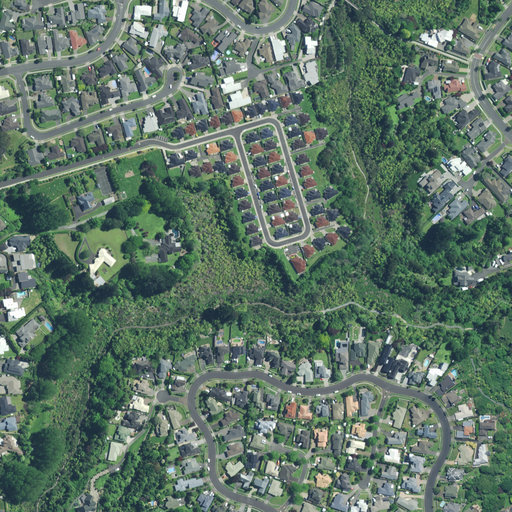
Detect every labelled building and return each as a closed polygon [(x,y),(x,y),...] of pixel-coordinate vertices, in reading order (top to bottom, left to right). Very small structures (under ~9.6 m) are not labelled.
[(22,3),(22,0),(11,0),(11,2),(8,1),(7,7),(10,8),(9,9),(13,10),(14,8),(24,10),(25,3),(22,3)] [(165,1),(158,0),(158,4),(159,4),(158,14),(152,14),(152,20),(160,20),(164,17),(167,17),(167,7),(164,7),(165,1)] [(242,0),(237,6),(242,10),(245,12),(245,11),(249,14),(254,9),(250,6),(250,2),(251,0),(242,0)] [(271,14),(271,13),(274,12),(272,8),(271,8),(269,4),(267,5),(265,0),(260,0),(261,2),(258,3),(259,4),(257,5),(259,12),(256,14),(259,20),(267,17),(266,15),(267,15),(271,14)] [(187,2),(181,1),(179,8),(172,6),(171,11),(173,12),(172,16),(176,17),(175,21),(182,22),(187,2)] [(321,8),(308,2),(306,6),(303,5),(300,11),(312,17),(312,16),(316,18),(321,8)] [(83,19),(81,3),(75,4),(76,11),(69,12),(70,15),(66,16),(66,21),(70,20),(71,23),(76,23),(75,20),(83,19)] [(101,9),(101,5),(95,6),(95,7),(92,7),(92,10),(86,10),(86,19),(96,19),(97,23),(103,23),(103,16),(102,16),(102,14),(104,14),(104,9),(101,9)] [(141,6),(134,6),(133,14),(132,19),(139,20),(139,15),(149,16),(150,6),(141,6)] [(64,26),(61,7),(55,8),(56,15),(47,16),(48,21),(49,21),(50,25),(57,24),(58,27),(64,26)] [(208,11),(203,7),(199,13),(194,9),(191,13),(193,14),(190,19),(194,21),(191,25),(197,29),(205,17),(204,16),(208,11)] [(12,12),(3,9),(0,21),(0,30),(3,31),(3,30),(9,32),(10,29),(13,30),(14,25),(7,23),(9,18),(10,19),(12,12)] [(217,24),(211,16),(205,21),(206,23),(198,28),(203,34),(206,32),(209,36),(214,33),(211,29),(217,24)] [(31,17),(31,18),(23,19),(24,24),(21,24),(21,28),(23,28),(23,30),(34,30),(34,29),(42,29),(42,22),(37,22),(36,17),(31,17)] [(313,24),(307,18),(302,23),(298,18),(294,23),(303,32),(304,31),(307,34),(313,27),(311,26),(313,24)] [(470,22),(464,18),(460,25),(459,25),(456,30),(475,41),(478,36),(473,33),(478,25),(473,22),(470,26),(468,25),(470,22)] [(144,25),(133,21),(131,27),(130,27),(128,33),(133,35),(134,34),(139,36),(138,37),(145,39),(147,33),(142,31),(144,25)] [(163,26),(158,24),(156,29),(153,28),(147,45),(154,48),(157,39),(161,37),(162,36),(165,37),(167,32),(163,31),(162,28),(163,26)] [(298,32),(292,24),(288,28),(291,32),(290,34),(288,34),(288,35),(285,35),(285,40),(287,40),(287,42),(288,43),(288,46),(290,46),(293,46),(294,42),(297,43),(298,32)] [(101,32),(103,30),(101,27),(100,28),(98,25),(89,31),(84,33),(89,46),(95,44),(93,39),(101,33),(101,32)] [(199,39),(185,27),(183,30),(182,30),(179,34),(181,36),(179,39),(183,42),(186,39),(190,42),(191,41),(195,44),(199,39)] [(57,38),(56,30),(51,30),(55,52),(62,51),(62,49),(66,49),(65,47),(68,47),(67,38),(63,39),(63,37),(57,38)] [(441,30),(438,31),(438,33),(434,34),(430,34),(428,38),(425,37),(426,35),(422,33),(422,35),(419,34),(418,37),(420,38),(420,40),(423,41),(424,39),(427,40),(426,44),(434,47),(436,42),(438,42),(442,41),(442,39),(448,41),(451,36),(450,35),(451,32),(447,30),(446,32),(441,30)] [(77,38),(76,37),(76,33),(73,33),(72,31),(68,32),(71,50),(77,48),(77,47),(82,46),(82,44),(84,44),(83,39),(81,40),(80,38),(77,38)] [(236,36),(231,32),(226,38),(219,32),(213,39),(219,44),(215,48),(221,53),(236,36)] [(511,33),(510,32),(505,40),(504,40),(501,44),(511,50),(511,33)] [(51,49),(49,36),(44,37),(44,39),(43,39),(42,37),(36,38),(38,55),(45,54),(44,50),(51,49)] [(120,46),(121,46),(135,57),(138,52),(136,50),(137,49),(132,45),(135,42),(129,37),(125,42),(124,41),(120,46)] [(304,45),(303,49),(304,49),(304,54),(311,54),(312,46),(314,46),(314,41),(308,41),(309,37),(303,37),(303,45),(304,45)] [(243,43),(239,41),(238,43),(237,42),(236,42),(234,45),(235,46),(233,49),(239,52),(237,55),(242,57),(250,41),(245,38),(243,43)] [(464,44),(463,44),(465,40),(461,38),(460,39),(458,39),(455,46),(453,46),(451,51),(463,55),(463,54),(467,55),(469,49),(463,47),(464,44)] [(28,47),(27,40),(25,40),(25,39),(19,39),(22,56),(28,55),(28,54),(34,53),(33,46),(28,47)] [(278,41),(278,39),(270,41),(275,61),(281,59),(280,56),(281,55),(281,52),(282,52),(281,46),(284,45),(283,40),(278,41)] [(0,41),(0,42),(0,44),(4,59),(14,57),(13,56),(18,54),(17,48),(10,50),(8,42),(5,43),(4,41),(0,41)] [(180,59),(180,60),(183,53),(186,48),(178,43),(174,48),(166,49),(166,50),(164,50),(163,55),(166,55),(165,58),(172,57),(173,56),(174,56),(174,57),(179,60),(180,59)] [(261,49),(257,50),(259,55),(260,55),(263,56),(263,58),(264,58),(265,62),(271,62),(268,43),(260,45),(261,49)] [(500,51),(501,52),(499,55),(494,52),(492,58),(508,67),(510,63),(508,61),(509,58),(506,56),(507,54),(504,52),(505,51),(502,49),(501,49),(500,51)] [(434,55),(426,52),(425,56),(422,55),(419,68),(426,70),(427,65),(431,66),(431,64),(433,65),(436,57),(434,57),(434,55)] [(126,59),(123,53),(116,57),(115,55),(110,58),(113,63),(115,62),(120,72),(127,68),(123,61),(126,59)] [(190,56),(191,61),(190,61),(191,64),(186,65),(188,71),(206,66),(206,65),(209,64),(207,58),(204,59),(203,57),(199,58),(198,55),(194,56),(194,55),(190,56)] [(161,64),(163,62),(159,58),(157,60),(154,56),(149,60),(147,58),(143,61),(157,79),(162,75),(157,69),(161,65),(161,64)] [(116,73),(109,60),(104,63),(105,65),(97,69),(100,73),(98,74),(100,78),(109,73),(111,76),(116,73)] [(234,65),(232,60),(223,63),(224,67),(220,68),(221,68),(217,69),(220,76),(239,71),(237,64),(234,65)] [(314,76),(315,75),(313,70),(312,66),(314,65),(312,61),(308,62),(304,63),(305,65),(304,65),(307,73),(306,73),(302,75),(305,82),(307,80),(308,82),(306,82),(307,85),(310,85),(316,82),(315,79),(315,78),(314,76)] [(456,62),(449,61),(449,64),(442,63),(442,71),(445,72),(445,71),(451,71),(451,72),(457,73),(457,66),(456,66),(456,62)] [(500,65),(490,61),(488,67),(489,73),(483,74),(484,80),(500,77),(499,72),(497,72),(498,69),(500,65)] [(419,71),(407,67),(402,82),(410,84),(411,81),(413,82),(415,77),(417,77),(419,71)] [(91,69),(88,70),(87,70),(87,73),(80,76),(81,80),(83,79),(84,83),(86,83),(87,86),(96,83),(94,79),(95,79),(93,70),(92,70),(91,69)] [(140,69),(133,71),(140,92),(144,91),(143,89),(147,88),(146,86),(155,83),(152,76),(144,79),(143,75),(142,75),(140,69)] [(292,71),(286,73),(287,76),(285,77),(287,84),(289,83),(290,85),(287,86),(289,92),(294,90),(293,90),(299,88),(299,87),(303,86),(301,80),(296,81),(295,76),(294,77),(293,76),(295,74),(292,73),(292,71)] [(68,81),(67,74),(63,75),(63,76),(55,77),(55,81),(59,80),(59,84),(61,84),(63,93),(70,92),(70,88),(74,87),(73,80),(68,81)] [(213,78),(195,74),(194,78),(190,77),(188,84),(205,87),(206,83),(211,84),(213,78)] [(276,80),(274,80),(273,80),(271,75),(266,76),(268,82),(268,83),(271,84),(270,87),(275,89),(276,95),(287,92),(285,86),(282,87),(281,84),(277,82),(277,81),(276,80)] [(43,80),(43,77),(32,79),(34,91),(41,90),(41,92),(43,91),(43,90),(51,88),(50,81),(47,81),(47,79),(43,80)] [(129,85),(127,77),(118,79),(121,90),(120,91),(122,97),(128,95),(127,94),(136,91),(134,84),(129,85)] [(233,84),(231,77),(222,79),(224,84),(225,84),(226,86),(220,88),(222,94),(240,89),(238,83),(233,84)] [(266,85),(265,79),(258,81),(259,82),(252,84),(253,87),(252,87),(254,92),(257,91),(257,93),(259,92),(261,99),(268,97),(264,85),(266,85)] [(449,82),(445,82),(445,84),(442,85),(443,90),(445,90),(446,92),(459,91),(459,92),(464,91),(464,85),(458,85),(457,80),(449,81),(449,82)] [(439,98),(439,87),(439,81),(438,81),(426,81),(427,89),(432,89),(432,95),(433,95),(434,99),(439,98)] [(502,81),(501,82),(500,81),(496,84),(495,83),(491,86),(496,92),(492,95),(496,100),(509,89),(506,85),(505,85),(502,81)] [(102,85),(97,87),(101,105),(107,103),(106,99),(113,97),(112,92),(109,93),(109,90),(110,88),(106,86),(105,88),(103,89),(102,85)] [(1,92),(0,87),(0,98),(8,97),(7,90),(1,92)] [(212,96),(210,97),(211,99),(210,99),(211,104),(212,103),(214,110),(222,107),(217,88),(210,90),(212,96)] [(97,103),(95,91),(90,92),(90,95),(86,96),(85,92),(80,92),(81,96),(79,96),(82,110),(88,109),(87,105),(89,104),(89,105),(94,105),(93,104),(97,103)] [(241,99),(238,91),(235,92),(235,93),(228,95),(230,102),(227,103),(229,110),(250,103),(248,97),(241,99)] [(418,97),(415,91),(410,94),(410,95),(406,98),(404,94),(395,99),(398,105),(396,106),(398,110),(403,107),(402,104),(404,103),(407,107),(413,104),(411,99),(413,98),(413,100),(418,97)] [(299,104),(299,102),(301,102),(300,100),(303,99),(301,94),(299,95),(298,93),(295,94),(294,92),(290,93),(294,105),(297,104),(297,105),(299,104)] [(49,98),(47,98),(47,96),(45,96),(44,93),(38,94),(40,102),(34,103),(35,109),(53,105),(52,99),(49,100),(49,98)] [(200,112),(201,115),(207,113),(206,109),(207,109),(206,104),(205,104),(201,93),(195,95),(197,101),(191,103),(194,114),(198,112),(198,110),(199,110),(200,112)] [(65,101),(64,100),(60,103),(63,107),(61,109),(64,114),(69,110),(74,117),(80,113),(77,109),(79,107),(71,96),(65,101)] [(287,107),(287,106),(289,105),(288,104),(290,103),(289,98),(287,98),(286,96),(283,97),(282,96),(278,97),(282,108),(285,107),(285,108),(287,107)] [(456,100),(454,96),(450,98),(450,97),(443,101),(445,105),(439,108),(443,115),(458,107),(459,108),(464,106),(460,99),(456,100)] [(511,96),(511,97),(509,96),(503,100),(507,105),(503,108),(507,113),(511,108),(511,96)] [(180,110),(175,112),(177,116),(176,116),(178,120),(186,116),(188,120),(192,118),(182,98),(177,101),(179,106),(179,107),(180,110)] [(275,111),(275,109),(277,109),(276,107),(278,106),(277,101),(274,102),(274,100),(271,101),(270,99),(266,100),(270,112),(272,111),(273,112),(275,111)] [(0,116),(2,116),(15,112),(15,111),(13,105),(7,108),(7,107),(6,105),(3,106),(1,102),(0,102),(0,116)] [(263,115),(263,113),(265,112),(264,111),(266,110),(265,105),(262,105),(262,103),(259,104),(258,103),(254,104),(258,116),(260,115),(261,115),(263,115)] [(248,117),(250,117),(251,118),(253,118),(253,117),(256,116),(252,105),(248,106),(249,107),(245,108),(246,110),(244,111),(245,116),(248,116),(248,117)] [(174,122),(170,107),(165,108),(166,113),(162,115),(160,110),(155,112),(159,126),(166,124),(174,122)] [(57,109),(45,112),(45,110),(40,111),(40,113),(41,117),(39,117),(40,124),(46,123),(46,122),(45,121),(54,119),(54,120),(61,119),(59,109),(57,109)] [(466,112),(461,110),(460,113),(458,112),(455,120),(458,123),(455,126),(460,131),(465,126),(479,114),(474,109),(467,115),(466,114),(466,112)] [(239,122),(239,120),(241,120),(240,118),(242,117),(241,112),(238,113),(238,111),(235,112),(234,110),(230,111),(234,123),(236,122),(237,123),(239,122)] [(224,125),(226,124),(227,126),(229,125),(229,124),(232,123),(228,112),(224,113),(225,115),(221,115),(222,118),(220,118),(221,124),(224,123),(224,125)] [(304,114),(302,114),(302,113),(300,113),(300,114),(297,115),(300,126),(304,125),(304,124),(307,123),(306,121),(309,120),(307,115),(305,115),(304,114)] [(285,119),(285,121),(283,121),(284,124),(285,123),(286,126),(297,123),(296,119),(295,119),(294,116),(292,117),(291,114),(286,116),(286,118),(285,119)] [(212,128),(214,127),(215,129),(217,128),(217,127),(220,127),(216,115),(212,116),(213,118),(210,119),(210,121),(208,122),(210,127),(212,126),(212,128)] [(141,129),(142,133),(145,132),(146,133),(157,130),(157,129),(155,123),(156,122),(154,117),(148,118),(148,116),(143,117),(144,121),(143,121),(143,124),(142,125),(143,128),(141,129)] [(0,126),(2,133),(15,129),(15,130),(18,130),(17,128),(19,127),(17,121),(12,123),(10,117),(5,119),(2,120),(2,122),(1,123),(2,125),(0,125),(0,126)] [(483,122),(479,117),(470,125),(473,128),(466,134),(470,139),(473,137),(474,138),(477,135),(476,134),(479,132),(481,133),(486,128),(482,124),(483,122)] [(135,126),(133,118),(126,120),(126,122),(121,123),(125,138),(132,136),(130,128),(135,126)] [(200,132),(202,131),(203,133),(205,132),(205,131),(208,130),(204,119),(200,120),(201,122),(197,123),(198,125),(196,125),(197,131),(200,130),(200,132)] [(188,135),(190,135),(191,136),(193,136),(193,135),(196,134),(192,122),(188,124),(189,125),(185,126),(186,128),(184,129),(185,134),(188,134),(188,135)] [(120,130),(119,125),(105,128),(107,134),(111,133),(113,140),(119,139),(119,136),(120,135),(119,130),(120,130)] [(176,139),(178,138),(179,140),(181,139),(181,138),(184,138),(180,126),(176,127),(177,129),(173,130),(174,132),(172,133),(173,138),(176,137),(176,139)] [(288,130),(289,132),(287,133),(288,135),(289,138),(301,135),(300,131),(298,131),(297,128),(295,129),(294,126),(289,128),(290,130),(288,130)] [(271,131),(269,131),(269,129),(267,130),(267,127),(261,129),(262,131),(260,132),(261,135),(259,135),(260,139),(272,136),(271,133),(272,133),(271,131)] [(323,139),(322,138),(324,137),(324,135),(326,135),(325,129),(322,130),(322,128),(318,129),(318,127),(314,129),(317,140),(320,139),(320,140),(323,139)] [(91,134),(86,135),(88,140),(89,143),(95,141),(96,144),(97,147),(104,145),(99,129),(94,131),(94,130),(90,131),(91,134)] [(491,133),(488,130),(484,134),(486,136),(484,138),(486,140),(485,141),(482,139),(475,146),(481,153),(486,149),(485,148),(490,144),(491,144),(494,142),(492,140),(494,139),(494,136),(495,135),(492,132),(491,133)] [(311,143),(310,141),(312,141),(312,139),(314,138),(313,133),(310,134),(310,131),(306,132),(306,131),(302,132),(305,144),(308,143),(309,144),(311,143)] [(246,136),(247,138),(245,138),(246,141),(246,140),(247,143),(259,140),(258,136),(256,136),(255,133),(253,134),(252,132),(247,133),(248,135),(246,136)] [(70,144),(71,148),(74,147),(75,152),(76,151),(77,153),(80,152),(80,153),(84,152),(80,136),(72,138),(73,140),(69,141),(70,144)] [(292,143),(292,145),(291,145),(291,147),(292,147),(293,150),(305,147),(303,143),(302,143),(301,140),(299,141),(298,138),(293,140),(293,142),(292,143)] [(232,142),(231,142),(230,140),(228,141),(228,139),(222,140),(223,142),(221,143),(222,146),(220,147),(222,151),(233,147),(232,144),(233,144),(232,142)] [(275,143),(273,143),(272,141),(271,142),(270,139),(265,141),(266,143),(263,144),(264,147),(263,147),(264,151),(276,148),(275,145),(275,143)] [(207,146),(207,148),(206,149),(206,151),(207,151),(208,154),(219,151),(218,147),(217,147),(216,144),(214,144),(213,142),(208,144),(208,146),(207,146)] [(250,148),(250,150),(249,150),(249,152),(250,152),(251,155),(262,152),(261,148),(260,148),(259,145),(257,146),(256,143),(251,145),(251,147),(250,148)] [(476,151),(470,144),(459,154),(466,162),(472,168),(477,163),(474,159),(471,156),(476,151)] [(51,153),(49,153),(49,154),(44,156),(46,161),(63,157),(62,152),(59,153),(56,145),(50,147),(51,153)] [(36,154),(34,148),(25,150),(28,160),(26,160),(27,166),(29,165),(30,166),(39,164),(38,160),(43,159),(41,153),(36,154)] [(197,152),(195,152),(195,151),(193,151),(193,149),(187,150),(188,153),(186,153),(187,156),(185,157),(186,161),(198,158),(197,155),(198,154),(197,152)] [(236,154),(234,154),(233,152),(232,153),(231,150),(226,152),(226,154),(224,155),(225,158),(224,158),(225,163),(237,159),(236,156),(236,154)] [(278,155),(277,155),(276,153),(274,154),(274,151),(268,153),(269,155),(267,156),(268,159),(266,159),(268,163),(279,160),(278,157),(279,157),(278,155)] [(170,154),(171,156),(168,156),(170,164),(167,165),(168,169),(184,164),(182,158),(177,160),(175,154),(175,153),(170,154)] [(296,158),(297,160),(295,160),(296,162),(297,162),(297,165),(309,162),(308,158),(306,158),(305,155),(303,156),(303,153),(297,155),(298,157),(296,158)] [(253,160),(254,162),(252,162),(253,165),(254,165),(254,167),(266,164),(265,160),(263,160),(262,157),(260,158),(260,156),(254,157),(255,159),(253,160)] [(498,172),(504,178),(511,168),(511,158),(510,159),(507,156),(503,160),(505,162),(501,167),(502,168),(498,172)] [(450,166),(448,167),(451,171),(452,170),(454,172),(458,168),(465,176),(471,170),(467,166),(466,167),(464,165),(465,164),(463,161),(458,165),(457,163),(459,162),(458,158),(450,160),(446,164),(448,166),(449,165),(450,166)] [(216,161),(217,162),(215,163),(215,164),(213,165),(215,170),(217,170),(218,172),(221,171),(221,172),(225,171),(222,160),(219,160),(216,161)] [(204,162),(204,163),(203,164),(203,166),(201,166),(202,172),(205,171),(205,173),(209,172),(209,173),(213,172),(210,161),(207,162),(206,161),(204,162)] [(239,166),(238,166),(237,164),(235,165),(235,162),(229,164),(230,166),(228,167),(229,170),(228,170),(229,175),(240,171),(239,168),(240,168),(239,166)] [(282,166),(280,167),(280,165),(278,165),(277,163),(272,165),(273,167),(271,168),(272,171),(270,171),(271,175),(283,172),(282,169),(283,169),(282,166)] [(192,165),(193,167),(191,167),(191,169),(189,170),(190,175),(193,174),(193,176),(197,175),(197,177),(201,176),(198,164),(195,165),(194,164),(192,165)] [(300,170),(300,172),(299,172),(299,174),(300,174),(301,177),(312,174),(311,170),(310,170),(309,167),(307,168),(306,165),(301,167),(301,169),(300,170)] [(257,172),(257,174),(256,174),(256,177),(257,176),(258,179),(269,176),(268,172),(267,172),(266,169),(264,170),(263,167),(258,169),(258,171),(257,172)] [(440,176),(439,175),(440,173),(437,169),(436,171),(431,175),(430,173),(423,179),(426,183),(424,185),(427,189),(429,191),(431,193),(439,186),(435,181),(437,180),(436,179),(440,176)] [(243,178),(241,178),(241,176),(239,177),(238,174),(233,176),(234,178),(232,179),(232,182),(231,182),(232,187),(244,183),(243,180),(244,180),(243,178)] [(286,178),(284,179),(283,177),(282,177),(281,175),(276,177),(276,179),(274,180),(275,183),(274,183),(275,187),(286,184),(286,181),(286,178)] [(303,181),(304,183),(302,184),(303,186),(304,186),(305,189),(316,186),(315,182),(314,182),(313,179),(311,179),(310,177),(304,179),(305,181),(303,181)] [(490,181),(487,177),(482,182),(503,202),(508,197),(501,190),(505,186),(497,179),(495,181),(493,179),(490,181)] [(260,184),(261,186),(259,186),(260,189),(261,188),(262,191),(273,188),(272,184),(270,184),(270,181),(267,182),(267,179),(261,181),(262,183),(260,184)] [(436,194),(434,193),(431,196),(432,197),(429,200),(433,203),(431,204),(433,207),(431,209),(434,213),(452,197),(448,192),(454,186),(449,181),(445,185),(445,184),(442,186),(445,189),(439,194),(437,192),(436,194)] [(247,190),(245,190),(244,188),(243,189),(242,187),(237,188),(237,190),(235,191),(236,194),(235,195),(236,199),(247,195),(247,192),(247,190)] [(289,190),(288,191),(287,189),(285,189),(285,187),(279,189),(280,191),(278,192),(279,195),(277,195),(279,199),(290,196),(289,193),(290,193),(289,190)] [(323,193),(324,195),(323,196),(324,198),(325,197),(326,200),(336,193),(334,190),(333,190),(331,188),(329,189),(328,187),(323,190),(324,192),(323,193)] [(307,194),(308,196),(306,196),(307,199),(307,198),(308,201),(320,198),(319,194),(317,194),(316,191),(314,192),(313,189),(308,191),(309,193),(307,194)] [(487,209),(489,210),(492,207),(493,208),(496,205),(489,198),(492,196),(486,189),(475,199),(480,204),(481,203),(487,210),(487,209)] [(91,208),(89,202),(94,200),(91,192),(76,197),(77,200),(76,200),(77,204),(78,203),(79,205),(81,204),(82,208),(83,211),(91,208)] [(264,196),(264,198),(263,198),(264,201),(265,203),(277,200),(275,196),(274,196),(273,193),(271,194),(270,192),(265,193),(266,195),(264,196)] [(113,202),(112,197),(102,201),(104,205),(113,202)] [(459,203),(455,198),(448,205),(450,208),(447,211),(449,213),(446,216),(450,220),(467,205),(463,200),(459,203)] [(250,202),(249,202),(248,200),(246,201),(246,199),(240,200),(241,202),(239,203),(240,206),(238,207),(240,211),(251,207),(250,204),(251,204),(250,202)] [(293,202),(291,203),(291,201),(289,201),(288,199),(283,201),(284,203),(282,204),(282,207),(281,207),(282,211),(294,208),(293,205),(294,205),(293,202)] [(268,208),(268,210),(266,210),(267,213),(268,212),(269,215),(280,212),(279,208),(278,208),(277,205),(275,206),(274,203),(269,205),(269,207),(268,208)] [(311,209),(312,211),(310,211),(311,214),(312,213),(313,216),(324,213),(323,209),(321,209),(321,206),(318,207),(318,204),(312,206),(313,208),(311,209)] [(484,212),(481,208),(476,211),(475,210),(472,212),(468,208),(462,213),(466,219),(463,221),(466,225),(484,212)] [(334,221),(334,219),(336,218),(335,217),(338,216),(336,211),(334,212),(333,209),(330,210),(329,209),(325,210),(329,222),(332,221),(332,222),(334,221)] [(254,214),(252,214),(252,212),(250,213),(249,211),(244,212),(245,215),(243,215),(244,218),(242,219),(243,223),(255,219),(254,217),(255,216),(254,214)] [(296,214),(295,215),(294,213),(292,213),(292,211),(286,213),(287,215),(285,216),(286,219),(284,219),(286,223),(297,220),(296,217),(297,217),(296,214)] [(271,220),(272,222),(270,222),(271,224),(272,227),(284,224),(283,220),(281,220),(280,217),(278,218),(277,215),(272,217),(273,219),(271,220)] [(315,221),(316,223),(314,223),(315,226),(315,225),(316,228),(328,225),(326,221),(325,221),(324,218),(322,219),(321,216),(316,218),(317,220),(315,221)] [(257,226),(256,226),(255,224),(253,225),(253,222),(247,224),(248,226),(246,227),(247,230),(245,230),(247,235),(258,231),(257,228),(258,228),(257,226)] [(300,227),(298,227),(298,225),(296,226),(295,223),(290,225),(291,227),(289,228),(289,231),(288,231),(289,235),(301,232),(300,229),(301,229),(300,227)] [(342,226),(340,228),(339,226),(337,228),(338,229),(336,231),(344,240),(347,237),(346,236),(348,233),(347,232),(349,230),(345,226),(343,228),(342,226)] [(275,232),(275,234),(274,234),(274,237),(275,237),(276,239),(287,236),(286,232),(285,232),(284,229),(282,230),(281,228),(276,229),(276,231),(275,232)] [(330,233),(329,234),(328,233),(326,234),(326,235),(324,237),(331,246),(335,243),(334,242),(336,240),(335,238),(337,237),(333,233),(331,234),(330,233)] [(261,238),(259,238),(259,236),(257,237),(256,235),(251,236),(252,238),(250,239),(251,242),(249,243),(250,247),(262,243),(261,240),(262,240),(261,238)] [(8,240),(9,242),(7,243),(10,249),(13,248),(16,248),(16,251),(17,251),(17,252),(24,252),(24,250),(25,250),(25,246),(28,246),(28,236),(14,236),(8,240)] [(178,246),(178,243),(169,243),(169,236),(164,236),(164,242),(161,242),(162,245),(159,245),(159,247),(156,247),(156,254),(159,253),(159,263),(166,262),(165,254),(166,254),(166,251),(167,251),(168,254),(173,254),(173,252),(180,252),(179,246),(178,246)] [(318,238),(316,239),(315,238),(313,240),(314,240),(312,242),(320,251),(323,249),(322,247),(324,245),(323,244),(325,242),(321,238),(319,239),(318,238)] [(309,246),(307,246),(307,245),(304,245),(304,246),(301,247),(305,258),(309,257),(308,256),(312,255),(311,253),(313,252),(312,247),(310,247),(309,246)] [(98,251),(99,254),(98,254),(98,257),(96,258),(94,260),(94,262),(93,263),(89,264),(89,272),(85,275),(95,289),(105,282),(100,275),(96,278),(95,276),(92,272),(93,272),(104,260),(110,266),(116,260),(106,252),(106,250),(103,248),(101,248),(98,251)] [(511,251),(507,253),(507,254),(501,256),(503,262),(511,259),(511,251)] [(19,270),(31,269),(30,259),(27,259),(26,254),(21,255),(20,254),(11,255),(12,261),(18,260),(19,266),(14,266),(15,272),(19,271),(19,270)] [(302,268),(303,267),(302,264),(303,263),(301,260),(300,261),(298,258),(297,259),(296,256),(288,260),(296,274),(303,270),(302,268)] [(465,266),(464,273),(457,272),(457,271),(454,270),(453,272),(452,272),(451,275),(452,275),(451,282),(455,282),(455,285),(465,286),(466,283),(471,283),(480,276),(475,271),(470,275),(467,271),(469,268),(469,266),(465,266)] [(32,278),(25,279),(24,271),(15,273),(17,282),(19,282),(20,289),(34,287),(32,278)] [(11,303),(11,298),(1,300),(2,307),(4,306),(5,309),(16,307),(15,303),(11,303)] [(17,309),(17,308),(15,309),(15,310),(13,310),(13,309),(8,310),(8,311),(5,311),(7,322),(17,320),(17,318),(18,318),(18,317),(19,317),(19,316),(23,316),(22,308),(20,308),(17,309)] [(37,325),(31,318),(22,327),(21,326),(14,332),(18,337),(17,338),(19,341),(17,343),(21,348),(25,345),(24,344),(33,336),(31,333),(33,332),(32,331),(37,325)] [(346,351),(345,341),(338,342),(338,349),(334,349),(334,362),(338,362),(338,369),(347,369),(347,351),(346,351)] [(361,344),(361,343),(353,342),(353,350),(350,350),(350,360),(356,361),(356,357),(364,358),(364,344),(361,344)] [(376,358),(376,357),(377,357),(377,348),(379,348),(379,343),(367,343),(367,358),(366,358),(366,365),(372,365),(372,359),(373,359),(374,359),(374,358),(376,358)] [(377,362),(383,364),(381,371),(388,374),(393,359),(387,357),(391,347),(384,344),(377,362)] [(198,358),(202,357),(206,360),(207,365),(213,363),(212,360),(209,346),(204,347),(204,346),(199,347),(199,350),(196,350),(198,358)] [(227,353),(227,346),(215,346),(215,353),(216,353),(216,362),(222,362),(222,354),(227,353)] [(243,354),(243,347),(232,347),(231,358),(238,358),(238,354),(243,354)] [(260,366),(261,348),(251,348),(251,350),(248,350),(248,358),(254,358),(254,365),(260,366)] [(271,352),(266,351),(265,356),(268,357),(266,359),(269,361),(271,359),(272,360),(271,366),(276,367),(278,357),(271,352)] [(179,361),(177,361),(175,362),(174,367),(175,369),(177,368),(179,371),(186,372),(186,368),(193,364),(194,361),(194,360),(196,359),(196,357),(194,354),(192,354),(188,357),(186,356),(184,358),(183,360),(179,362),(179,361)] [(17,364),(18,363),(16,359),(13,361),(6,359),(5,364),(3,364),(2,372),(3,373),(21,377),(23,368),(20,368),(17,364)] [(148,364),(146,359),(131,364),(134,373),(136,374),(137,374),(139,374),(140,372),(141,370),(140,369),(146,367),(148,372),(153,371),(150,363),(148,364)] [(160,359),(159,361),(159,378),(166,378),(166,371),(168,369),(170,369),(170,361),(165,361),(163,359),(160,359)] [(403,360),(400,359),(399,361),(396,360),(388,376),(397,381),(401,371),(405,373),(407,368),(406,367),(407,363),(403,361),(403,360)] [(291,364),(292,362),(281,361),(280,375),(286,375),(286,371),(293,372),(294,364),(291,364)] [(304,382),(307,382),(307,383),(310,383),(310,382),(312,382),(311,372),(308,369),(311,366),(305,361),(303,364),(302,363),(297,368),(299,370),(296,373),(299,376),(300,375),(301,376),(303,374),(304,375),(304,382)] [(313,373),(314,373),(314,378),(319,378),(319,377),(322,377),(322,378),(329,377),(329,370),(324,370),(323,366),(322,366),(321,361),(318,362),(318,363),(313,363),(313,365),(312,365),(313,373)] [(445,368),(446,365),(441,363),(438,371),(429,367),(424,378),(429,380),(427,384),(433,387),(435,382),(434,381),(436,375),(439,376),(441,373),(442,373),(444,370),(445,368)] [(421,379),(423,375),(421,374),(422,373),(417,371),(416,374),(408,372),(407,377),(409,378),(407,383),(413,385),(414,382),(419,384),(421,379)] [(454,383),(449,375),(444,379),(445,380),(440,383),(443,386),(441,388),(444,391),(454,383)] [(5,385),(5,390),(7,390),(7,394),(11,393),(11,394),(20,394),(20,380),(16,381),(13,377),(0,377),(0,384),(0,385),(5,385)] [(179,378),(176,378),(175,380),(172,379),(170,389),(175,390),(176,387),(178,387),(178,385),(182,386),(182,381),(178,380),(179,378)] [(149,395),(149,393),(149,389),(147,388),(148,383),(146,383),(147,380),(141,380),(140,383),(136,383),(136,387),(132,386),(131,390),(135,391),(135,392),(139,392),(139,393),(149,395)] [(226,402),(229,403),(230,393),(225,393),(226,391),(213,386),(212,389),(210,388),(207,395),(222,401),(226,401),(226,402)] [(459,397),(460,396),(456,389),(441,398),(445,403),(450,400),(452,404),(457,400),(458,401),(461,400),(459,397)] [(259,391),(250,390),(250,401),(253,402),(253,406),(257,407),(257,409),(263,409),(263,403),(258,402),(259,391)] [(241,391),(240,393),(236,392),(236,394),(234,393),(233,398),(236,398),(235,405),(239,405),(238,407),(243,408),(243,403),(244,403),(245,399),(246,391),(241,391)] [(272,395),(266,394),(265,402),(267,402),(266,410),(276,411),(277,404),(278,404),(279,398),(272,398),(272,395)] [(369,394),(364,394),(364,395),(360,395),(360,399),(359,399),(360,416),(367,416),(367,409),(368,409),(368,403),(372,400),(371,394),(369,394)] [(0,415),(0,416),(7,415),(7,414),(15,413),(14,405),(11,405),(11,404),(10,404),(8,396),(0,397),(0,415)] [(128,409),(137,410),(141,411),(147,412),(148,407),(143,406),(142,402),(143,400),(141,397),(136,397),(135,400),(131,402),(131,403),(131,404),(129,404),(128,409)] [(351,402),(351,397),(344,397),(346,417),(351,417),(351,413),(354,412),(354,410),(357,410),(356,402),(351,402)] [(212,398),(204,402),(206,405),(205,405),(206,408),(208,407),(210,411),(208,412),(210,416),(220,411),(222,409),(220,405),(217,407),(215,404),(216,404),(215,401),(214,401),(212,398)] [(295,403),(288,403),(288,406),(285,406),(284,418),(287,418),(290,418),(294,419),(295,403)] [(340,419),(339,414),(343,411),(342,403),(331,404),(332,420),(340,419)] [(415,424),(415,425),(426,418),(423,412),(421,414),(415,404),(408,408),(412,414),(410,415),(413,418),(410,420),(412,422),(411,423),(413,426),(415,424)] [(467,407),(466,404),(458,406),(459,411),(461,410),(461,412),(455,414),(456,420),(458,419),(459,421),(463,420),(463,418),(473,416),(472,410),(469,410),(468,406),(467,407)] [(297,413),(296,419),(301,419),(310,419),(311,413),(306,413),(307,406),(299,405),(298,413),(297,413)] [(327,416),(327,406),(314,406),(314,414),(320,414),(320,416),(327,416)] [(405,409),(398,407),(397,410),(394,409),(393,412),(392,412),(391,415),(392,416),(391,419),(394,420),(392,427),(399,429),(405,409)] [(175,412),(174,410),(167,412),(172,429),(179,427),(177,420),(181,419),(179,414),(178,414),(177,412),(175,412)] [(228,423),(238,419),(237,416),(239,416),(237,411),(231,414),(230,412),(224,414),(225,417),(223,418),(224,419),(219,421),(221,427),(228,424),(228,423)] [(135,419),(136,419),(137,416),(125,413),(123,420),(122,420),(121,425),(138,429),(139,422),(136,422),(134,421),(135,419)] [(13,417),(4,418),(2,422),(0,422),(0,430),(6,429),(7,431),(12,430),(13,431),(16,430),(15,430),(14,420),(13,417)] [(155,433),(155,436),(158,436),(164,435),(164,437),(167,436),(165,427),(166,427),(166,420),(160,421),(161,423),(154,424),(155,433)] [(259,430),(259,432),(259,434),(262,435),(262,433),(265,434),(267,426),(271,427),(273,422),(268,421),(267,422),(262,421),(262,422),(258,421),(257,425),(255,425),(254,428),(259,430)] [(293,426),(277,422),(276,426),(278,427),(278,430),(280,431),(279,434),(285,436),(287,431),(292,432),(293,426)] [(472,423),(463,422),(463,426),(465,426),(465,428),(464,428),(464,432),(457,431),(457,438),(470,438),(470,433),(473,433),(473,427),(471,427),(472,423)] [(364,424),(356,423),(355,425),(352,425),(350,434),(353,434),(354,433),(356,433),(355,435),(358,436),(358,437),(363,438),(364,430),(363,430),(364,424)] [(495,429),(495,423),(480,423),(479,435),(486,436),(486,429),(495,429)] [(241,431),(240,425),(236,426),(236,429),(228,431),(228,434),(222,436),(224,441),(230,440),(229,439),(243,436),(242,431),(241,431)] [(427,425),(423,425),(422,430),(416,430),(416,435),(422,436),(421,437),(434,439),(435,433),(426,431),(427,425)] [(127,436),(128,436),(129,429),(117,426),(115,434),(114,434),(113,440),(125,443),(127,436)] [(179,431),(175,432),(177,437),(178,439),(174,440),(176,444),(184,441),(195,438),(193,432),(186,435),(184,428),(178,430),(179,431)] [(325,429),(318,429),(316,429),(313,429),(313,439),(316,439),(316,447),(324,447),(324,442),(325,442),(325,429)] [(309,431),(302,430),(301,435),(297,434),(297,436),(296,436),(295,441),(301,442),(301,447),(307,448),(308,439),(309,431)] [(343,434),(340,433),(339,435),(334,434),(332,436),(331,439),(332,439),(332,443),(333,443),(332,449),(333,450),(332,455),(339,456),(343,434)] [(403,442),(403,433),(393,433),(393,438),(386,438),(386,444),(402,444),(402,442),(403,442)] [(12,443),(12,440),(10,440),(11,436),(5,434),(4,436),(1,439),(0,437),(0,454),(1,456),(4,453),(3,451),(6,449),(10,450),(10,452),(14,453),(16,457),(20,454),(16,447),(14,447),(14,445),(12,443)] [(261,437),(253,435),(251,441),(250,441),(249,447),(262,451),(263,445),(259,444),(261,437)] [(364,443),(349,440),(347,453),(353,454),(354,448),(363,449),(364,443)] [(432,443),(419,440),(418,447),(411,446),(410,452),(427,455),(428,447),(431,448),(432,443)] [(106,460),(111,461),(111,460),(115,461),(116,455),(118,456),(119,450),(120,450),(121,444),(110,442),(106,460)] [(191,449),(190,442),(182,445),(184,450),(180,451),(182,458),(195,454),(199,453),(197,447),(191,449)] [(238,448),(237,443),(228,446),(229,450),(225,452),(227,457),(242,452),(241,447),(238,448)] [(467,447),(465,444),(463,446),(461,445),(458,449),(461,452),(460,453),(460,459),(458,459),(458,465),(465,465),(465,463),(467,463),(467,462),(471,462),(471,457),(470,455),(471,454),(467,448),(467,447)] [(488,462),(487,458),(489,457),(489,455),(491,455),(490,451),(487,451),(486,444),(481,445),(481,447),(480,447),(479,450),(479,454),(478,454),(479,459),(474,460),(475,463),(473,463),(473,466),(481,465),(480,463),(488,462)] [(398,449),(390,448),(389,449),(388,451),(390,453),(389,455),(384,454),(383,461),(398,463),(400,453),(398,453),(398,449)] [(254,462),(256,462),(257,460),(255,459),(256,453),(247,453),(247,457),(248,457),(248,462),(245,462),(245,468),(254,468),(254,462)] [(420,457),(412,455),(412,454),(408,454),(407,461),(411,462),(411,463),(411,464),(411,465),(410,465),(409,471),(420,473),(421,466),(420,466),(420,465),(422,465),(423,458),(420,457)] [(351,457),(347,456),(345,471),(359,472),(360,466),(355,466),(356,458),(351,457)] [(328,458),(321,457),(320,464),(317,463),(316,469),(321,470),(321,469),(332,470),(333,464),(328,463),(328,458)] [(195,463),(194,458),(180,462),(181,467),(183,467),(184,470),(182,471),(184,474),(199,470),(197,463),(195,463)] [(243,466),(239,461),(232,467),(228,462),(226,464),(226,465),(224,466),(224,468),(227,472),(226,472),(230,477),(243,466)] [(273,463),(267,461),(264,473),(270,475),(270,476),(276,477),(277,472),(273,470),(274,465),(273,463)] [(294,467),(285,465),(285,466),(282,465),(278,480),(287,482),(289,474),(292,474),(294,467)] [(393,467),(388,466),(387,470),(386,469),(385,473),(380,472),(379,477),(395,480),(396,476),(394,476),(395,472),(392,472),(393,467)] [(448,470),(448,472),(447,475),(449,476),(449,479),(458,480),(460,480),(460,481),(462,481),(462,479),(463,479),(463,475),(465,475),(466,470),(455,469),(455,468),(450,468),(450,470),(448,470)] [(253,474),(248,472),(246,477),(239,474),(237,480),(243,483),(242,487),(246,489),(253,474)] [(315,486),(323,488),(323,487),(326,487),(326,485),(331,481),(326,475),(323,477),(321,476),(318,473),(314,477),(315,478),(315,482),(316,482),(315,486)] [(349,475),(340,473),(339,477),(339,481),(336,480),(335,487),(342,489),(342,492),(348,493),(349,485),(347,485),(349,475)] [(402,483),(402,487),(413,489),(413,491),(420,492),(420,486),(415,485),(416,478),(410,477),(409,480),(404,479),(403,483),(402,483)] [(195,480),(194,478),(182,481),(182,479),(176,480),(177,485),(173,486),(175,491),(179,490),(179,492),(185,490),(184,487),(188,486),(188,489),(202,485),(200,479),(195,480)] [(268,480),(263,478),(262,482),(254,479),(252,484),(259,487),(257,492),(262,494),(268,480)] [(279,483),(272,480),(267,493),(279,498),(282,490),(277,488),(279,483)] [(386,484),(386,483),(384,483),(383,488),(378,487),(377,493),(392,496),(393,492),(391,492),(392,489),(393,485),(386,484)] [(458,484),(454,484),(454,486),(449,485),(449,487),(445,486),(445,490),(446,490),(445,496),(456,497),(458,484)] [(321,492),(310,489),(308,494),(309,495),(307,501),(318,505),(320,500),(319,500),(321,492)] [(207,497),(200,493),(196,500),(200,502),(198,505),(201,506),(199,509),(204,511),(209,505),(210,502),(213,498),(208,495),(207,497)] [(81,502),(82,506),(74,508),(75,511),(74,511),(90,511),(90,510),(92,510),(93,504),(91,500),(92,497),(86,494),(81,502)] [(343,497),(335,495),(332,503),(330,503),(329,507),(344,511),(345,511),(347,506),(341,504),(343,497)] [(381,496),(374,496),(375,502),(373,502),(374,506),(369,507),(369,511),(376,511),(377,510),(388,509),(388,502),(388,500),(387,498),(381,498),(381,496)] [(410,499),(407,501),(399,496),(396,502),(410,510),(413,510),(415,509),(417,506),(417,503),(415,501),(413,499),(410,499)] [(167,510),(179,505),(177,499),(175,499),(169,497),(167,498),(163,506),(166,507),(167,510)] [(363,500),(358,500),(358,502),(356,502),(356,508),(359,508),(359,511),(365,511),(365,505),(362,505),(363,500)] [(314,506),(304,502),(302,506),(303,506),(300,511),(318,511),(319,511),(313,509),(314,506)] [(459,504),(453,503),(452,505),(448,504),(447,506),(445,506),(443,511),(458,511),(459,507),(459,504)]
